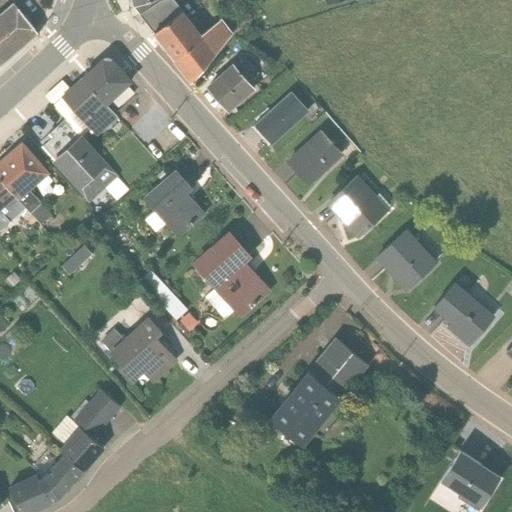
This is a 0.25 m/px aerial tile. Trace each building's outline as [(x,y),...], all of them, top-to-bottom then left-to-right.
[(0,0),(0,20),(7,15),(27,0),(0,0)] [(116,0),(125,30),(160,19),(203,5),(201,0),(116,0)] [(353,42),(339,0),(317,0),(313,1),(327,51),(353,42)] [(432,0),(398,11),(406,36),(445,25),(436,0),(432,0)] [(353,28),(361,52),(392,42),(384,18),(353,28)] [(125,30),(132,53),(168,43),(160,19),(125,30)] [(152,82),(182,58),(170,46),(158,49),(139,65),(152,82)] [(0,59),(0,112),(31,84),(6,54),(0,59)] [(152,82),(191,132),(233,81),(221,67),(201,82),(182,58),(152,82)] [(78,131),(106,159),(132,133),(111,110),(100,110),(78,131)] [(204,136),(227,163),(257,138),(234,110),(204,136)] [(78,131),(54,154),(68,168),(72,164),(96,189),(116,170),(106,159),(78,131)] [(255,174),(272,193),(309,159),(291,140),(255,174)] [(284,211),(308,236),(345,203),(321,177),(284,211)] [(80,188),(50,215),(86,256),(116,229),(80,188)] [(19,194),(0,208),(0,233),(12,249),(15,252),(47,226),(19,194)] [(141,247),(177,288),(205,263),(186,243),(192,238),(173,219),(141,247)] [(390,257),(357,223),(326,253),(359,287),(390,257)] [(0,260),(12,249),(0,233),(0,260)] [(409,277),(377,308),(407,341),(439,312),(409,277)] [(192,312),(240,367),(271,341),(246,313),(252,307),(228,280),(192,312)] [(71,322),(95,305),(88,296),(64,313),(71,322)] [(155,319),(144,329),(182,369),(193,359),(155,319)] [(458,331),(435,356),(452,370),(448,376),(471,396),(497,364),(458,331)] [(116,419),(129,433),(141,423),(151,434),(175,413),(154,390),(160,384),(146,368),(108,404),(119,416),(116,419)] [(310,418),(345,446),(371,414),(336,386),(310,418)] [(345,446),(310,418),(269,470),(304,498),(345,446)] [(71,475),(89,491),(116,458),(100,444),(71,475)] [(89,491),(71,475),(66,472),(51,488),(64,505),(70,511),(98,511),(104,504),(89,491)]
